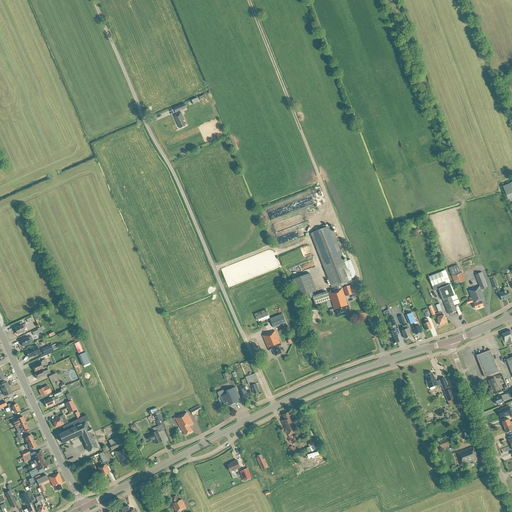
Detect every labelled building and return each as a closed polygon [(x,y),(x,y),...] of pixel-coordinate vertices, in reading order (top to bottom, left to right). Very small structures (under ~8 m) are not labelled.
[(187,108),(185,104),(174,108),(176,113),(187,108)] [(180,128),(185,126),(183,121),(185,120),(181,112),(174,116),(180,128)] [(503,187),(506,196),(507,196),(508,199),(511,197),(511,182),(510,183),(510,184),(503,187)] [(331,288),(333,287),(334,291),(328,293),(336,315),(349,311),(341,289),(340,285),(352,280),(351,279),(352,278),(353,278),(354,277),(355,277),(355,276),(355,275),(355,274),(355,273),(355,272),(350,260),(344,262),(331,226),(311,233),(331,288)] [(463,273),(461,274),(457,265),(449,268),(452,277),(455,284),(466,281),(463,273)] [(443,300),(449,314),(457,311),(454,305),(459,303),(456,295),(455,296),(451,285),(447,286),(441,272),(429,277),(434,291),(438,290),(442,301),(443,300)] [(468,290),(471,297),(469,298),(470,300),(466,302),(467,305),(473,303),(476,309),(483,306),(481,301),(485,300),(481,290),(488,287),(482,272),(475,275),(479,286),(468,290)] [(310,273),(291,281),(297,298),(302,297),(303,301),(313,298),(316,306),(319,305),(319,306),(325,305),(324,303),(330,301),(327,292),(314,297),(312,292),(317,291),(310,273)] [(344,288),(346,296),(353,294),(350,286),(344,288)] [(502,301),(510,298),(508,290),(507,291),(506,287),(503,288),(505,292),(499,294),(502,301)] [(443,324),(446,322),(445,319),(446,319),(445,317),(444,317),(443,315),(442,313),(436,316),(437,318),(436,318),(439,325),(440,325),(441,325),(442,324),(443,324)] [(286,323),(283,314),(270,319),(274,328),(286,323)] [(426,331),(432,329),(429,322),(428,319),(424,320),(426,323),(424,324),(426,331)] [(416,335),(422,333),(419,325),(417,321),(414,323),(415,327),(413,328),(416,335)] [(23,329),(26,327),(25,324),(21,325),(14,328),(17,335),(24,331),(23,329)] [(408,325),(403,327),(404,330),(402,331),(405,339),(411,337),(408,329),(409,329),(408,325)] [(34,336),(39,333),(39,332),(43,331),(42,330),(41,327),(37,329),(38,330),(32,333),(34,336)] [(73,341),(81,337),(78,330),(71,333),(73,337),(71,337),(73,341)] [(390,341),(392,340),(393,344),(399,341),(397,337),(398,337),(395,330),(387,333),(390,341)] [(275,356),(282,353),(279,347),(281,346),(275,331),(263,336),(269,351),(272,349),(275,356)] [(511,333),(511,331),(501,335),(503,341),(504,345),(508,344),(509,346),(511,344),(511,333)] [(30,342),(33,341),(31,337),(28,338),(28,337),(20,341),(23,347),(31,343),(30,342)] [(79,340),(74,343),(78,353),(83,350),(79,340)] [(44,356),(53,351),(51,345),(41,349),(44,356)] [(34,357),(40,354),(36,346),(30,349),(30,350),(26,352),(28,358),(33,355),(34,357)] [(485,377),(499,372),(490,350),(476,356),(485,377)] [(40,363),(32,366),(35,372),(43,368),(42,366),(47,363),(45,359),(42,361),(42,362),(40,363)] [(43,372),(42,370),(34,373),(37,379),(45,376),(45,375),(50,373),(48,370),(43,372)] [(444,378),(440,380),(436,382),(435,378),(434,378),(432,373),(427,375),(429,380),(426,381),(427,383),(426,384),(427,386),(428,386),(429,388),(437,385),(438,387),(442,385),(443,390),(448,388),(444,378)] [(255,394),(259,392),(258,389),(256,384),(254,385),(253,382),(250,376),(246,378),(249,385),(250,385),(251,386),(253,391),(255,394)] [(493,393),(499,390),(494,379),(488,381),(491,388),(490,388),(491,388),(489,389),(491,393),(493,392),(493,393)] [(2,391),(9,388),(7,382),(0,385),(1,388),(2,391)] [(244,385),(239,387),(241,393),(244,399),(252,396),(249,390),(246,391),(244,386),(244,385)] [(42,396),(51,392),(48,386),(39,390),(42,396)] [(226,391),(226,389),(218,393),(220,398),(218,399),(220,403),(223,402),(226,407),(241,401),(236,387),(226,391)] [(2,391),(3,393),(5,397),(12,393),(9,388),(2,391)] [(53,397),(44,402),(47,407),(51,405),(52,405),(55,404),(54,401),(58,399),(57,396),(61,393),(60,390),(53,393),(54,397),(53,397)] [(454,399),(451,390),(445,392),(448,401),(454,399)] [(498,397),(493,399),(496,404),(503,401),(507,399),(511,398),(509,394),(506,395),(505,396),(501,397),(501,395),(497,397),(498,397)] [(65,404),(69,413),(76,410),(72,401),(65,404)] [(14,413),(20,411),(17,404),(13,406),(11,403),(7,405),(8,408),(11,407),(12,410),(13,410),(14,413)] [(194,415),(202,411),(199,406),(191,410),(194,415)] [(502,410),(498,411),(500,417),(504,416),(504,417),(511,414),(509,406),(501,409),(502,410)] [(153,415),(158,426),(163,423),(158,412),(153,415)] [(190,426),(193,424),(187,412),(175,418),(182,430),(182,431),(183,431),(185,435),(193,432),(190,426)] [(296,439),(305,435),(303,430),(298,432),(289,412),(282,415),(284,420),(282,421),(288,436),(294,434),(296,439)] [(60,417),(55,419),(56,419),(52,421),(55,427),(59,426),(63,424),(67,422),(67,421),(66,419),(65,419),(63,415),(60,417)] [(79,437),(81,436),(88,452),(97,448),(99,446),(94,436),(92,437),(90,432),(92,431),(91,428),(90,429),(86,422),(89,420),(86,415),(62,427),(65,432),(58,435),(62,443),(79,436),(79,437)] [(15,427),(19,426),(25,423),(23,417),(16,420),(13,422),(15,427)] [(504,428),(511,425),(511,424),(511,421),(510,423),(509,419),(502,422),(504,428)] [(25,423),(19,426),(21,432),(28,428),(25,423)] [(158,433),(161,431),(159,426),(153,429),(155,433),(151,434),(152,435),(148,436),(150,441),(154,440),(156,444),(162,441),(158,433)] [(27,444),(34,441),(31,435),(24,438),(27,444)] [(450,445),(447,438),(439,442),(442,449),(450,445)] [(123,445),(121,440),(109,445),(111,450),(123,445)] [(309,447),(307,448),(302,450),(304,454),(316,449),(312,440),(307,442),(309,447)] [(34,441),(27,444),(30,450),(36,447),(34,441)] [(126,459),(129,458),(124,447),(114,451),(119,462),(120,462),(122,466),(123,465),(123,466),(128,464),(126,459)] [(473,460),(477,459),(473,447),(456,453),(461,466),(473,461),(473,460)] [(102,466),(98,468),(102,476),(107,474),(107,472),(109,471),(105,464),(104,462),(107,461),(104,455),(102,452),(98,454),(100,457),(103,463),(101,463),(102,465),(102,466)] [(30,463),(31,465),(43,459),(39,453),(31,456),(34,461),(30,463)] [(262,470),(268,467),(265,459),(263,460),(261,455),(257,456),(258,458),(257,458),(262,470)] [(43,459),(31,465),(32,468),(36,466),(38,470),(46,467),(43,459)] [(230,472),(240,468),(237,460),(233,462),(233,463),(228,465),(230,472)] [(244,481),(251,478),(248,469),(240,472),(244,481)] [(59,484),(62,483),(58,473),(48,477),(53,487),(54,486),(56,490),(57,489),(58,491),(62,489),(59,484)] [(42,476),(35,479),(38,485),(39,486),(48,481),(45,474),(42,476)] [(17,506),(9,491),(5,493),(13,508),(17,506)] [(26,505),(31,502),(26,493),(21,496),(24,503),(25,502),(26,505)] [(41,495),(35,498),(38,503),(35,504),(37,508),(36,508),(38,511),(45,511),(43,508),(44,507),(40,501),(43,500),(41,495)] [(175,511),(179,511),(186,509),(182,499),(179,501),(176,496),(172,498),(173,499),(172,499),(173,503),(172,504),(175,511)]
